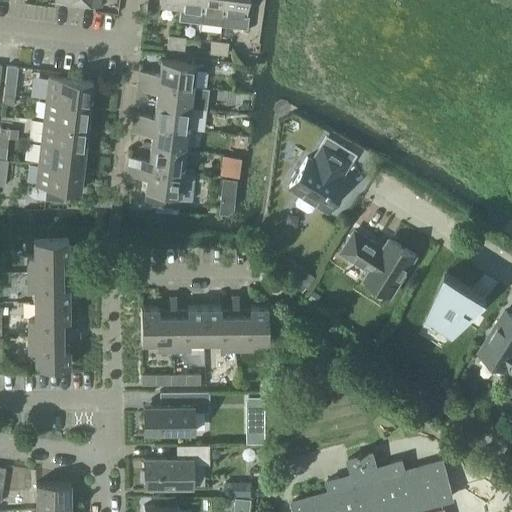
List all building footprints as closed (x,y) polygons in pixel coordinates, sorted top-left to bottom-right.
[(179,8),(180,0),(146,0),(145,16),(157,17),(158,5),(179,8)] [(199,22),(201,0),(180,0),(179,8),(178,20),(199,22)] [(221,25),(223,0),(201,0),(199,22),(221,25)] [(247,16),(245,16),(246,0),(223,0),(221,25),(246,28),(247,16)] [(174,49),(176,36),(167,35),(166,48),(174,49)] [(183,50),(184,37),(176,36),(174,49),(183,50)] [(217,54),(219,41),(210,40),(209,53),(217,54)] [(226,55),(227,42),(219,41),(217,54),(226,55)] [(137,79),(192,85),(194,63),(160,59),(158,72),(138,70),(137,79)] [(14,94),(17,65),(6,64),(3,93),(14,94)] [(89,103),(92,81),(48,76),(45,98),(89,103)] [(189,107),(192,85),(137,79),(136,88),(156,91),(155,103),(189,107)] [(195,105),(207,105),(208,85),(195,85),(195,105)] [(13,103),(14,94),(3,93),(2,101),(13,103)] [(87,125),(89,103),(45,98),(42,120),(87,125)] [(189,108),(189,107),(155,103),(153,115),(133,112),(132,122),(187,128),(196,130),(198,109),(189,108)] [(84,146),(87,125),(42,120),(40,141),(84,146)] [(184,150),(187,128),(132,122),(131,131),(151,134),(149,146),(184,150)] [(15,139),(17,130),(0,127),(0,136),(7,137),(15,139)] [(81,168),(84,146),(40,141),(37,163),(81,168)] [(334,184),(349,160),(321,143),(310,160),(306,157),(297,171),(294,172),(291,177),(291,181),(288,186),(299,193),(294,201),(295,205),(305,212),(309,211),(315,202),(325,209),(328,204),(332,203),(335,197),(335,194),(339,187),(334,184)] [(181,171),(184,150),(149,146),(148,158),(128,155),(127,165),(181,171)] [(221,156),(218,175),(237,178),(240,158),(221,156)] [(79,190),(81,168),(37,163),(35,185),(45,186),(44,198),(63,200),(64,188),(79,190)] [(189,200),(193,173),(192,173),(181,171),(127,165),(126,174),(146,177),(144,190),(155,191),(154,205),(177,208),(178,199),(189,200)] [(389,239),(383,248),(354,230),(341,252),(370,270),(364,279),(390,295),(415,255),(389,239)] [(60,256),(67,256),(67,238),(33,239),(33,254),(26,254),(26,287),(33,287),(33,302),(68,302),(67,285),(61,285),(61,274),(78,273),(78,267),(61,267),(60,256)] [(322,272),(333,279),(344,260),(333,253),(322,272)] [(305,292),(315,273),(303,266),(292,285),(305,292)] [(476,308),(485,298),(444,272),(425,317),(453,334),(476,308)] [(186,313),(175,313),(175,295),(169,296),(169,313),(157,313),(157,306),(140,306),(140,341),(156,341),(156,347),(189,347),(189,340),(203,340),(203,306),(186,306),(186,313)] [(249,312),(237,312),(237,295),(231,295),(231,312),(219,312),(219,306),(203,306),(203,340),(218,340),(218,347),(251,346),(251,339),(266,339),(266,305),(249,305),(249,312)] [(61,318),(68,318),(68,302),(33,302),(33,317),(27,317),(27,350),(34,350),(34,365),(68,365),(68,348),(61,348),(61,336),(78,336),(78,330),(61,330),(61,318)] [(511,315),(504,310),(479,351),(484,354),(485,359),(497,367),(502,366),(511,371),(511,315)] [(142,430),(145,430),(160,430),(160,433),(176,432),(176,430),(191,430),(191,411),(208,411),(208,390),(158,391),(158,404),(142,404),(142,430)] [(266,440),(265,393),(247,393),(248,440),(266,440)] [(143,485),(177,485),(192,485),(192,458),(208,458),(208,444),(176,444),(176,458),(143,458),(143,485)] [(445,511),(444,507),(425,511),(407,511),(406,508),(452,495),(442,458),(404,469),(401,458),(391,461),(393,465),(377,469),(372,451),(360,454),(375,511),(445,511)] [(375,511),(360,454),(347,458),(353,476),(337,481),(336,477),(326,480),(329,490),(292,501),(294,511),(375,511)] [(35,508),(70,507),(70,482),(34,482),(35,508)]
